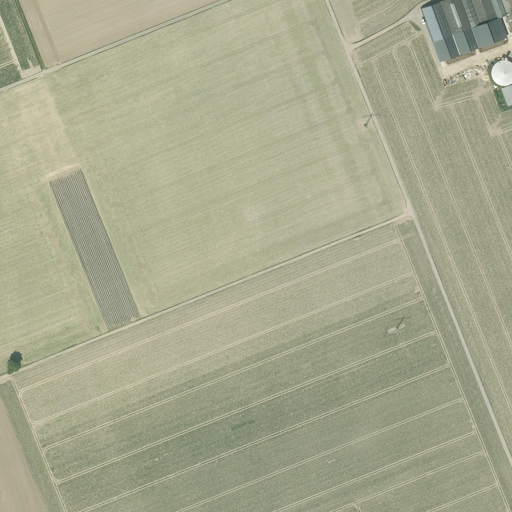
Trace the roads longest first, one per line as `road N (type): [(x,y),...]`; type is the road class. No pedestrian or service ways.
road 1 (track): [(325,0),(511,463)]
road 2 (track): [(410,213),(0,378)]
road 3 (unclassified): [(0,91),(226,0)]
